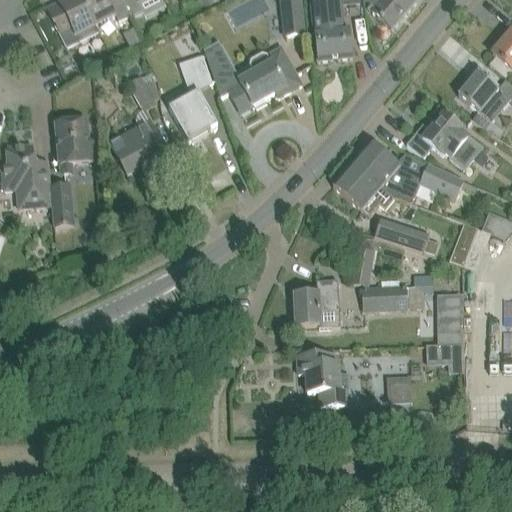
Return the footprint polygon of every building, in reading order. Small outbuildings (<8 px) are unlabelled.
[(101,38),(95,27),(95,28),(80,0),(75,0),(68,4),(66,0),(46,11),(67,52),(80,45),(81,48),(101,38)] [(80,0),(95,28),(95,27),(116,17),(119,24),(130,19),(120,0),(80,0)] [(120,0),(130,19),(142,13),(138,6),(149,0),(120,0)] [(200,0),(194,3),(192,0),(182,6),(191,23),(194,22),(209,13),(207,11),(220,3),(218,0),(200,0)] [(304,38),(300,0),(280,3),(284,40),(304,38)] [(310,0),(311,7),(314,34),(315,45),(317,65),(353,61),(350,41),(349,30),(343,31),(341,8),(341,4),(340,0),(310,0)] [(362,0),(371,8),(368,12),(392,33),(419,1),(417,0),(362,0)] [(499,42),(491,52),(495,55),(494,55),(492,58),(507,71),(511,74),(511,33),(503,45),(502,45),(499,42)] [(233,70),(211,77),(220,104),(231,98),(240,115),(275,96),(281,92),(284,98),(302,87),(292,70),(280,49),(266,57),(262,57),(251,62),(250,68),(254,75),(240,82),(236,75),(233,70)] [(211,86),(201,58),(182,65),(192,93),(211,86)] [(92,74),(87,63),(76,68),(81,79),(92,74)] [(478,75),(458,99),(473,111),(478,115),(492,125),(502,112),(508,105),(511,102),(508,99),(498,91),(493,87),(478,75)] [(128,84),(144,114),(164,102),(154,84),(146,88),(140,77),(128,84)] [(172,113),(178,123),(177,123),(188,144),(216,129),(205,108),(203,108),(198,98),(188,103),(172,113)] [(415,136),(406,147),(423,161),(432,150),(443,158),(445,156),(464,172),(481,151),(461,135),(463,133),(443,117),(422,142),(415,136)] [(72,166),(93,164),(91,146),(87,146),(85,124),(57,127),(62,177),(72,176),(72,166)] [(150,125),(116,144),(110,147),(127,178),(167,156),(156,135),(155,135),(150,125)] [(353,167),(388,197),(389,196),(394,200),(411,206),(419,188),(455,204),(464,184),(428,168),(420,187),(371,146),(353,167)] [(53,209),(51,190),(48,164),(34,166),(33,149),(7,152),(8,168),(2,169),(4,194),(17,193),(19,212),(53,209)] [(381,205),(388,197),(353,167),(334,189),(333,189),(368,219),(381,205)] [(70,188),(51,190),(53,209),(55,229),(73,228),(70,188)] [(489,215),(482,231),(502,239),(507,223),(489,215)] [(380,221),(374,239),(423,255),(435,259),(439,247),(427,243),(429,238),(380,221)] [(476,232),(469,251),(482,256),(490,238),(476,232)] [(359,239),(357,251),(355,250),(349,286),(368,290),(374,254),(372,253),(374,242),(359,239)] [(454,250),(448,264),(462,270),(468,255),(454,250)] [(375,291),(363,291),(363,293),(364,308),(364,313),(364,316),(407,314),(407,312),(424,311),(423,299),(424,299),(424,297),(433,297),(432,277),(414,277),(414,281),(414,289),(375,291)] [(314,296),(294,297),(296,329),(319,328),(319,332),(340,331),(337,283),(316,285),(316,296),(314,296)] [(443,299),(436,299),(436,348),(447,347),(462,347),(462,299),(443,299)] [(462,347),(447,347),(449,377),(463,377),(462,347)] [(339,393),(338,373),(338,366),(328,367),(327,357),(302,359),(302,369),(298,369),(298,377),(306,377),(307,396),(320,395),(320,410),(348,408),(347,393),(339,393)] [(408,401),(409,380),(387,379),(387,401),(408,401)]
